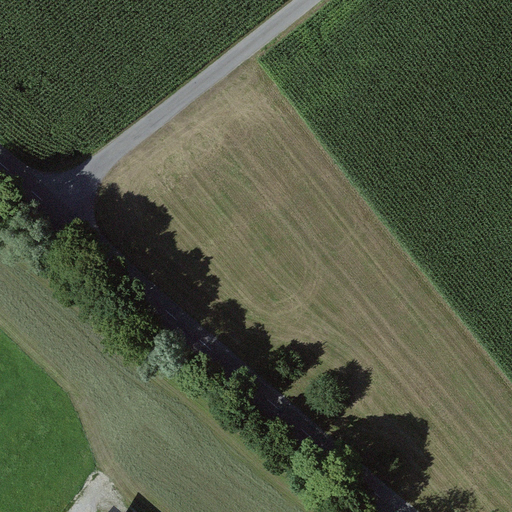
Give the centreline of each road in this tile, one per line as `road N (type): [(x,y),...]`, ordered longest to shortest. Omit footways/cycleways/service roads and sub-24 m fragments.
road 1 (tertiary): [(0,163),(394,511)]
road 2 (track): [(46,205),(310,0)]
